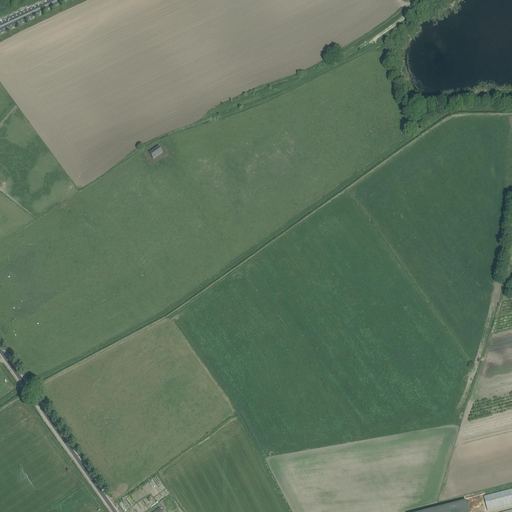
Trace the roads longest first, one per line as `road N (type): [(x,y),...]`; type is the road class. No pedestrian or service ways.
road 1 (track): [(218,111),(313,73),(425,0)]
road 2 (unclassified): [(116,511),(0,347)]
